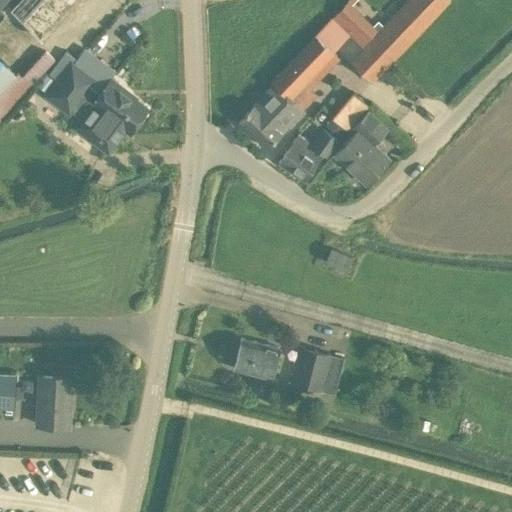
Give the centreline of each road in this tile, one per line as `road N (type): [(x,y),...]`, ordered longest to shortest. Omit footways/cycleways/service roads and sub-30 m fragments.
road 1 (unclassified): [(195,132),(319,207),(344,216),(372,212),(511,59)]
road 2 (unclassified): [(123,511),(167,331),(195,132)]
road 3 (unclassified): [(195,132),(192,0)]
